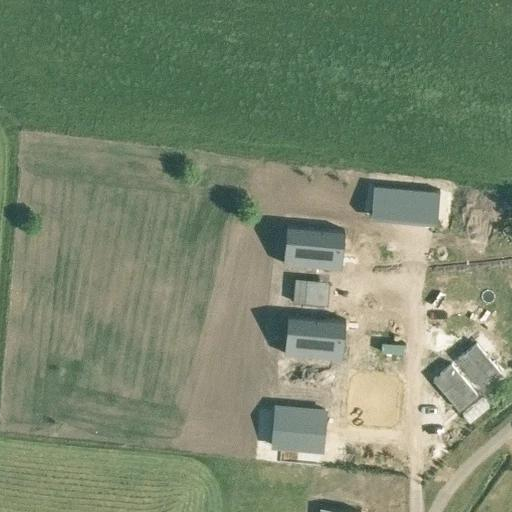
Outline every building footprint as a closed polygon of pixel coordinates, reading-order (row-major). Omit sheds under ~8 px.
[(415,188),(392,186),(389,218),(412,220),(415,188)] [(340,230),(290,225),(287,263),(338,267),(340,230)] [(293,289),(309,291),(310,278),(294,277),(293,289)] [(494,342),(510,295),(490,288),(473,335),(494,342)] [(309,291),(293,289),(292,302),(308,303),(309,291)] [(292,315),(289,353),(340,357),(343,320),(292,315)] [(389,329),(388,346),(432,348),(433,331),(389,329)] [(297,406),(274,404),(272,436),(295,438),(297,406)]
